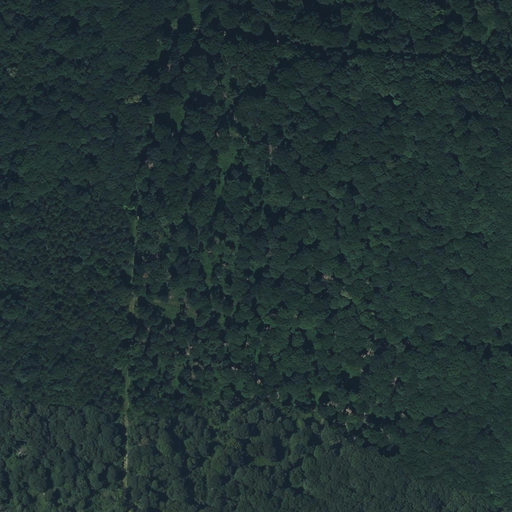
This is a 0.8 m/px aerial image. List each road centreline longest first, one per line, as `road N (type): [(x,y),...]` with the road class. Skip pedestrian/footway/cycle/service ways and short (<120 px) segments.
road 1 (track): [(511,51),(283,40),(170,23),(152,64),(144,118),(126,408),(125,503),(147,511)]
road 2 (track): [(133,293),(288,323),(511,341)]
